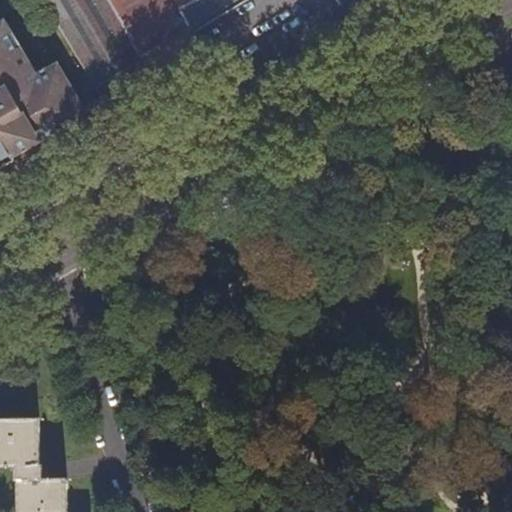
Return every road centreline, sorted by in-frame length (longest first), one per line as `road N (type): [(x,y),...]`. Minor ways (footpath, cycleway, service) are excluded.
road 1 (primary): [(0,290),(492,0)]
road 2 (primary): [(378,3),(0,219)]
road 3 (residential): [(77,334),(141,511)]
